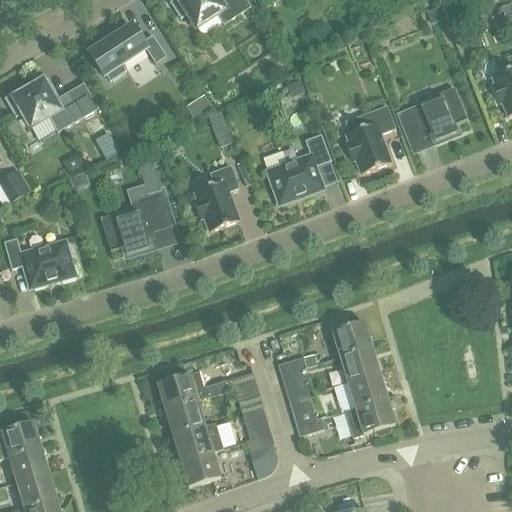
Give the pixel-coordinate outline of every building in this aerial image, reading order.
[(216,17),(223,28),(251,10),(244,0),(222,0),(218,3),(216,0),(177,0),(171,5),(182,21),(189,16),(197,29),(216,17)] [(439,10),(428,15),(432,26),(443,21),(439,10)] [(107,78),(110,83),(126,73),(123,68),(146,52),(155,66),(166,59),(152,38),(142,45),(131,27),(124,32),(125,33),(109,44),(107,42),(92,52),(99,62),(95,64),(105,79),(107,78)] [(271,40),(278,36),(273,28),(266,32),(271,40)] [(492,79),(508,119),(511,117),(511,58),(507,61),(511,72),(492,79)] [(31,129),(48,119),(57,136),(95,114),(80,88),(54,103),(43,84),(24,95),(21,91),(5,101),(16,119),(23,116),(31,129)] [(289,88),(293,98),(303,94),(300,84),(289,88)] [(431,138),(434,145),(456,136),(454,129),(467,123),(453,90),(438,97),(440,102),(400,119),(409,140),(422,134),(424,141),(431,138)] [(210,109),(203,98),(191,106),(198,117),(210,109)] [(356,162),(361,177),(390,166),(379,137),(395,131),(386,109),(361,119),(365,130),(346,137),(349,145),(345,146),(352,163),(356,162)] [(222,114),(209,118),(220,149),(233,144),(222,114)] [(267,174),(279,207),(322,191),(314,170),(330,164),(320,138),(304,144),(310,158),(267,174)] [(127,258),(150,251),(148,244),(155,241),(153,235),(172,229),(163,198),(162,198),(152,168),(138,172),(143,189),(131,193),(138,216),(118,222),(117,216),(101,221),(111,255),(125,251),(127,258)] [(204,220),(210,235),(238,224),(226,192),(237,187),(229,168),(209,176),(214,187),(194,194),(197,203),(194,204),(200,221),(204,220)] [(0,184),(0,187),(10,206),(19,201),(31,194),(19,173),(7,180),(0,184)] [(69,180),(74,193),(90,187),(85,175),(69,180)] [(24,268),(30,291),(75,278),(69,259),(73,258),(70,246),(66,247),(65,244),(21,257),(17,242),(4,245),(12,272),(24,268)] [(332,332),(340,359),(341,359),(372,349),(364,322),(332,332)] [(341,359),(349,386),(380,376),(372,349),(341,359)] [(303,360),(290,364),(293,374),(302,372),(302,373),(306,371),(303,360)] [(278,368),(284,389),(305,383),(302,373),(302,372),(293,374),(290,364),(278,368)] [(156,387),(165,414),(197,404),(197,403),(230,394),(231,395),(235,393),(235,394),(243,391),(239,379),(227,383),(205,389),(200,374),(189,377),(156,387)] [(243,391),(235,394),(238,405),(259,398),(253,375),(239,379),(243,391)] [(349,386),(356,411),(357,412),(388,402),(380,376),(349,386)] [(284,389),(288,403),(309,397),(305,383),(284,389)] [(288,403),(293,418),(314,411),(309,397),(288,403)] [(259,398),(238,405),(242,418),(264,412),(259,398)] [(345,415),(353,441),(364,438),(374,435),(375,437),(379,439),(390,436),(392,432),(392,430),(396,428),(388,402),(357,412),(356,411),(345,415)] [(165,414),(172,439),(173,440),(205,430),(197,404),(165,414)] [(293,418),(299,439),(312,436),(309,425),(317,423),(317,421),(314,411),(293,418)] [(264,412),(242,418),(247,432),(268,426),(264,412)] [(309,425),(312,436),(325,432),(321,420),(317,421),(317,423),(309,425)] [(0,462),(9,460),(40,450),(32,423),(0,433),(0,462)] [(268,426),(247,432),(250,442),(250,443),(258,441),(261,451),(274,447),(268,426)] [(173,440),(180,465),(180,466),(213,456),(213,455),(224,452),(216,427),(205,430),(173,440)] [(250,443),(250,442),(246,444),(249,455),(261,451),(258,441),(250,443)] [(276,454),(274,447),(261,451),(249,455),(258,482),(260,481),(268,478),(272,475),(275,471),(277,468),(278,463),(278,460),(276,454)] [(9,460),(17,486),(49,476),(40,450),(9,460)] [(180,466),(188,491),(221,481),(213,456),(180,466)] [(25,511),(57,502),(49,476),(17,486),(24,510),(25,511)] [(59,511),(57,502),(25,511),(24,510),(16,511),(59,511)]
